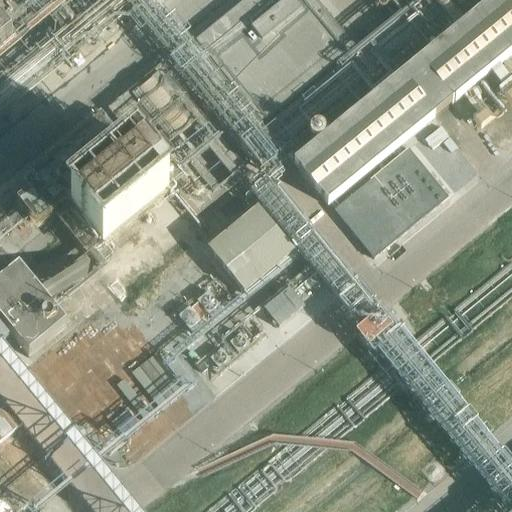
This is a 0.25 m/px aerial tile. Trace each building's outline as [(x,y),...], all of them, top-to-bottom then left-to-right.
[(263,126),(356,50),(314,0),(247,0),(196,43),(263,126)] [(511,70),(506,63),(511,57),(511,0),(497,0),(294,167),(328,208),(463,98),(478,115),(473,119),(483,132),(495,122),(487,112),(484,115),(482,112),(481,113),(466,95),(484,81),(496,95),(488,102),(499,115),(511,103),(511,70)] [(159,155),(80,204),(116,263),(161,235),(160,233),(176,223),(182,232),(197,222),(187,208),(207,196),(177,148),(161,158),(159,155)] [(409,152),(334,214),(373,261),(398,242),(427,218),(448,200),(409,152)] [(218,155),(206,166),(217,177),(229,167),(218,155)] [(266,208),(213,249),(250,297),(303,256),(266,208)] [(0,313),(40,360),(79,328),(29,269),(0,294),(0,313)] [(295,289),(265,309),(280,330),(309,309),(295,289)] [(378,352),(395,336),(380,321),(363,337),(378,352)] [(0,444),(24,424),(9,407),(0,413),(0,444)]
